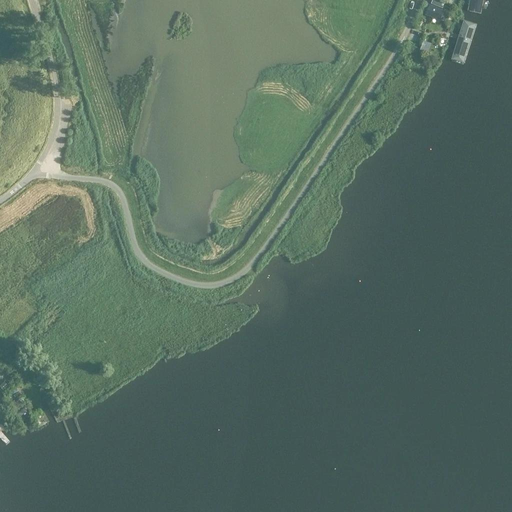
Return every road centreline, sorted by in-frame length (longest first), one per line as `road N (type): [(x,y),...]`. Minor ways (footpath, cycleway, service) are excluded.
road 1 (unclassified): [(32,173),(110,184),(143,261),(194,285),(229,281),(266,245),(347,126),(417,0)]
road 2 (unclassified): [(30,0),(57,108),(32,173)]
